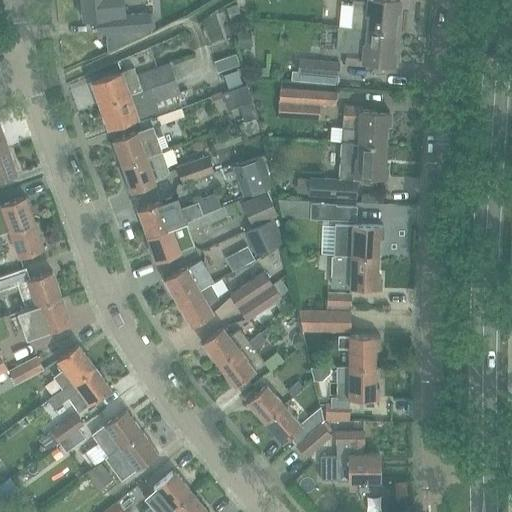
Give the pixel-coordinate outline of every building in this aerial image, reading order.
[(123,0),(80,0),(83,20),(97,19),(98,35),(106,34),(113,33),(112,17),(125,16),(123,0)] [(342,3),(339,26),(393,32),(396,12),(398,12),(399,0),(352,0),(352,4),(342,3)] [(113,33),(106,34),(108,51),(114,48),(151,32),(149,13),(125,16),(112,17),(113,33)] [(393,32),(339,26),(337,49),(347,50),(346,63),(363,65),(363,62),(393,65),(394,52),(391,52),(393,32)] [(215,62),(219,73),(241,65),(238,54),(215,62)] [(337,76),(338,63),(298,60),(297,81),(315,82),(316,74),(337,76)] [(92,83),(100,105),(175,79),(170,64),(137,75),(134,68),(92,83)] [(175,79),(100,105),(108,128),(157,110),(155,103),(181,94),(175,79)] [(240,106),(246,122),(258,118),(253,101),(248,86),(224,94),(229,110),(240,106)] [(276,115),(317,118),(319,104),(335,105),(336,92),(279,88),(276,115)] [(343,106),(341,143),(384,145),(386,125),(389,125),(389,112),(364,110),(364,107),(343,106)] [(0,150),(8,148),(8,147),(0,125),(0,150)] [(121,165),(121,166),(161,152),(153,127),(137,132),(137,131),(114,140),(114,139),(112,140),(112,142),(113,142),(121,165)] [(310,179),(309,194),(356,197),(357,182),(356,182),(356,177),(386,178),(386,165),(383,165),(384,145),(341,143),(339,181),(310,179)] [(0,180),(16,174),(16,175),(18,174),(17,172),(17,173),(8,149),(9,149),(8,148),(0,150),(0,180)] [(161,152),(121,166),(122,167),(131,191),(130,191),(131,193),(132,192),(156,183),(155,182),(163,180),(169,174),(161,152)] [(178,167),(183,183),(213,172),(208,157),(178,167)] [(261,157),(237,166),(243,180),(252,177),(257,191),(270,186),(261,157)] [(217,206),(231,201),(226,186),(212,191),(217,206)] [(244,203),(254,226),(278,217),(268,194),(244,203)] [(24,197),(0,205),(0,234),(10,231),(35,222),(35,221),(34,222),(26,198),(26,197),(25,196),(24,197)] [(146,235),(146,236),(195,218),(203,215),(198,202),(179,208),(175,197),(162,202),(162,201),(139,209),(138,209),(137,210),(137,211),(138,211),(146,235)] [(365,197),(364,214),(393,215),(394,198),(365,197)] [(329,203),(311,203),(310,219),(356,221),(357,206),(329,205),(329,203)] [(195,218),(146,236),(146,237),(147,237),(155,261),(155,262),(157,262),(157,261),(180,253),(179,250),(193,246),(188,231),(199,228),(195,218)] [(35,222),(10,231),(19,257),(42,249),(44,249),(44,247),(43,247),(35,223),(35,222)] [(247,233),(256,255),(280,244),(270,222),(247,233)] [(335,224),(333,256),(378,257),(378,238),(383,238),(383,226),(352,224),(352,225),(335,224)] [(378,257),(333,256),(332,287),(381,289),(381,276),(377,276),(378,257)] [(177,303),(210,284),(213,282),(200,260),(187,268),(186,266),(165,278),(164,278),(163,279),(164,281),(164,280),(177,302),(176,302),(177,303)] [(0,290),(17,284),(25,309),(26,310),(61,297),(61,296),(52,272),(53,272),(52,271),(50,271),(50,272),(30,279),(26,268),(0,276),(0,290)] [(230,294),(239,307),(272,285),(264,272),(230,294)] [(210,284),(177,303),(177,304),(178,304),(190,326),(191,327),(193,326),(192,326),(214,314),(208,304),(218,298),(210,284)] [(280,297),(272,285),(239,307),(247,319),(280,297)] [(326,305),(350,306),(351,293),(326,293),(326,305)] [(25,309),(17,312),(26,338),(45,332),(69,324),(70,323),(70,322),(61,298),(62,298),(61,297),(26,310),(25,309)] [(302,330),(350,330),(350,311),(298,310),(302,330)] [(217,364),(218,365),(239,349),(248,342),(248,341),(239,329),(229,336),(223,327),(203,342),(202,341),(201,342),(202,344),(217,364)] [(248,341),(248,342),(254,349),(265,341),(259,333),(248,341)] [(350,348),(349,367),(375,368),(375,348),(380,348),(380,336),(349,336),(339,336),(339,348),(350,348)] [(63,390),(94,366),(94,365),(93,365),(78,345),(79,345),(78,343),(76,344),(76,345),(56,359),(63,369),(53,376),(62,388),(63,390)] [(239,349),(218,365),(218,366),(218,365),(234,386),(233,386),(234,387),(236,386),(255,371),(239,349)] [(277,352),(264,362),(271,371),(284,361),(277,352)] [(9,373),(16,385),(44,369),(37,357),(9,373)] [(95,367),(94,366),(63,390),(62,388),(47,399),(54,408),(68,398),(78,412),(109,389),(111,388),(110,387),(109,387),(94,367),(95,367)] [(375,368),(349,367),(337,367),(337,394),(334,394),(334,397),(331,397),(331,404),(325,404),(325,421),(349,421),(349,405),(349,399),(379,399),(379,386),(375,386),(375,368)] [(264,422),(264,423),(284,405),(266,384),(248,400),(247,400),(246,401),(247,403),(247,402),(264,422)] [(284,405),(264,423),(265,423),(281,442),(282,444),(284,443),(283,442),(290,437),(296,445),(321,424),(324,421),(321,408),(302,425),(284,405)] [(124,410),(92,434),(98,443),(108,456),(142,431),(141,430),(126,410),(125,408),(124,409),(124,410)] [(51,431),(59,442),(78,428),(83,424),(75,413),(51,431)] [(321,424),(296,445),(307,457),(331,436),(321,424)] [(78,428),(59,442),(66,452),(85,438),(78,428)] [(336,455),(320,456),(321,480),(337,480),(337,481),(352,481),(353,481),(353,480),(364,480),(364,481),(380,481),(379,453),(363,453),(362,444),(364,444),(363,430),(336,431),(336,444),(336,455)] [(108,456),(105,458),(122,480),(157,454),(157,455),(158,453),(157,452),(142,432),(142,431),(108,456)] [(101,461),(85,473),(97,488),(112,477),(101,461)] [(167,511),(192,492),(191,491),(175,472),(174,470),(172,472),(173,472),(144,496),(151,505),(142,511),(167,511)] [(192,492),(167,511),(208,511),(209,511),(208,511),(192,493),(192,492)] [(104,511),(122,511),(115,503),(104,511)]
